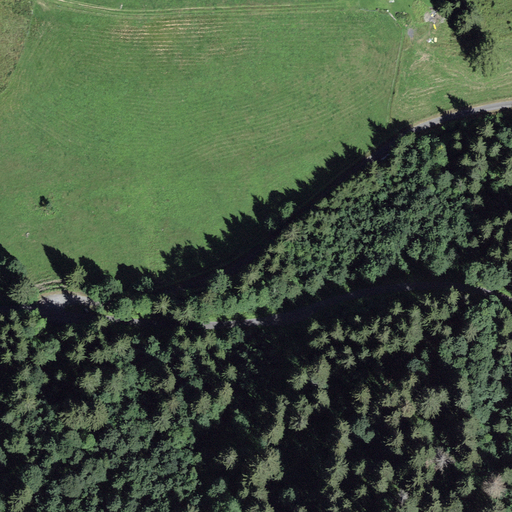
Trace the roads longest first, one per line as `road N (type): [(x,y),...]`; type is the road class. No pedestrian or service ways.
road 1 (unclassified): [(45,306),(51,298),(138,300),(216,276),(400,136),(511,102)]
road 2 (unclassified): [(45,306),(53,319),(201,324),(279,317),(396,285),(457,285),(511,299)]
road 3 (track): [(61,0),(121,9),(366,1)]
